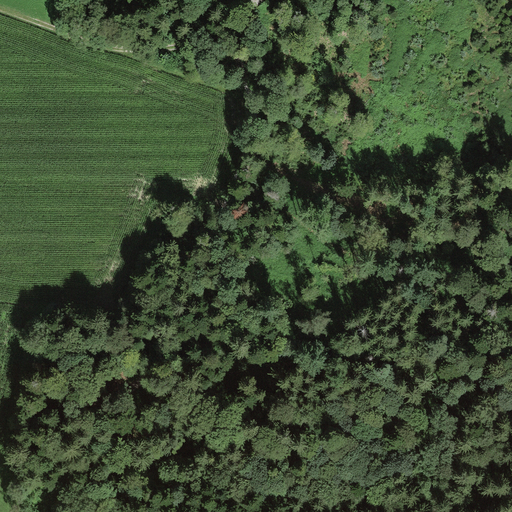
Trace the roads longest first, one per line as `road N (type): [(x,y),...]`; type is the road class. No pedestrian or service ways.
road 1 (track): [(236,22),(253,144),(177,329),(81,428),(55,511)]
road 2 (track): [(256,0),(197,46),(165,49),(0,11)]
